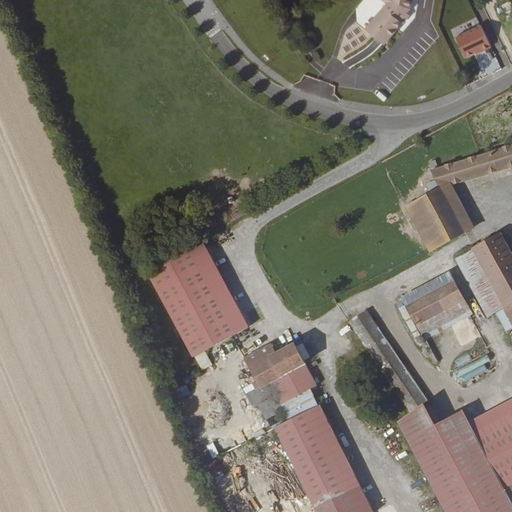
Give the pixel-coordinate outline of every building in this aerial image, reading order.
[(410,7),(411,0),(380,0),(384,3),(363,28),(382,44),(397,26),(398,19),(405,10),(406,12),(410,7)] [(370,6),(367,8),(362,3),(356,9),(365,19),(374,10),(370,6)] [(410,15),(406,12),(405,10),(398,19),(403,24),(410,15)] [(511,165),(511,144),(432,169),(443,188),(455,184),(511,165)] [(476,221),(455,184),(443,188),(413,204),(434,244),(476,221)] [(511,249),(503,234),(487,243),(477,248),(478,250),(508,307),(511,313),(511,249)] [(508,307),(478,250),(460,260),(492,316),(508,307)] [(160,301),(175,325),(200,365),(238,342),(254,332),(211,266),(202,252),(150,286),(160,301)] [(474,315),(451,273),(402,299),(425,342),(474,315)] [(431,400),(371,309),(356,317),(416,409),(427,402),(431,400)] [(273,385),(275,388),(311,366),(313,365),(312,363),(316,360),(307,347),(303,349),(299,344),(282,355),(276,346),(250,361),(268,388),(273,385)] [(464,382),(485,370),(482,365),(490,360),(487,355),(458,371),(464,382)] [(280,397),(290,413),(298,426),(303,423),(329,409),(320,393),(326,389),(311,366),(275,388),(280,397)] [(185,384),(174,389),(178,398),(189,393),(185,384)] [(255,397),(260,405),(262,409),(280,397),(275,388),(273,385),(268,388),(255,397)] [(416,440),(441,424),(427,402),(416,409),(402,418),(416,440)] [(511,511),(511,474),(483,428),(469,406),(441,424),(416,440),(441,478),(449,490),(462,511),(511,511)] [(329,507),(371,481),(347,438),(330,408),(329,409),(303,423),(298,426),(287,432),(329,507)] [(511,412),(483,428),(511,474),(511,412)] [(206,445),(212,459),(218,456),(213,442),(206,445)] [(388,511),(371,481),(329,507),(331,511),(388,511)] [(258,511),(271,506),(267,495),(261,497),(262,500),(255,503),(258,511)]
